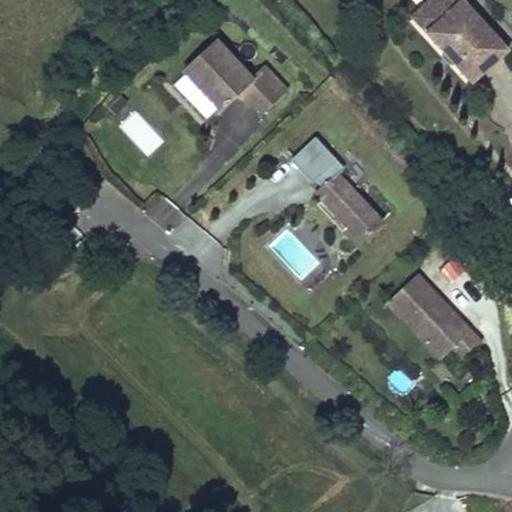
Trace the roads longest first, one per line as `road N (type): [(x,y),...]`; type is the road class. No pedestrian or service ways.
road 1 (residential): [(511,471),(477,478),(430,471),(108,213)]
road 2 (track): [(161,0),(71,96),(0,199)]
